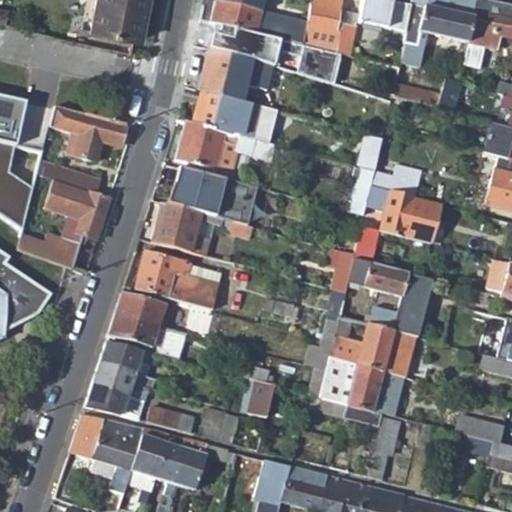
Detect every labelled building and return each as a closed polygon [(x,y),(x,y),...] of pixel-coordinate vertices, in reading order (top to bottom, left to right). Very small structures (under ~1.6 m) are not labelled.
[(92,0),(87,29),(139,40),(147,0),(92,0)] [(215,3),(210,24),(215,26),(243,32),(277,40),(302,47),(305,28),(260,18),(263,0),(219,0),(218,4),(215,3)] [(310,0),(305,28),(302,47),(349,58),(356,28),(337,23),(340,0),(310,0)] [(392,0),(360,0),(356,25),(391,32),(396,5),(391,4),(392,0)] [(474,0),(471,20),(465,46),(495,53),(499,38),(511,40),(511,7),(479,0),(474,0)] [(408,22),(397,66),(418,71),(426,37),(465,46),(471,20),(412,6),(408,22)] [(215,26),(196,92),(198,92),(240,103),(251,63),(236,59),(243,32),(215,26)] [(277,40),(273,58),(297,64),(302,47),(277,40)] [(364,62),(361,74),(387,80),(394,82),(397,70),(364,62)] [(387,80),(383,97),(389,99),(393,86),(394,82),(387,80)] [(439,98),(435,111),(450,114),(459,85),(444,81),(439,98)] [(393,86),(389,99),(435,111),(439,98),(393,86)] [(198,92),(190,126),(240,139),(266,146),(273,112),(240,103),(198,92)] [(511,98),(500,95),(498,107),(511,110),(511,98)] [(0,216),(22,230),(33,188),(10,173),(14,147),(23,103),(0,97),(0,216)] [(63,156),(93,163),(99,144),(118,148),(125,125),(83,116),(83,119),(52,112),(47,131),(68,136),(63,156)] [(182,124),(174,162),(214,172),(221,143),(238,147),(240,139),(190,126),(182,124)] [(486,124),(478,153),(495,158),(508,161),(511,143),(511,130),(507,129),(486,124)] [(367,135),(360,170),(372,173),(381,138),(367,135)] [(495,158),(484,207),(511,214),(511,161),(508,161),(495,158)] [(45,165),(41,178),(49,181),(95,195),(98,183),(45,165)] [(172,186),(165,207),(246,227),(259,189),(178,169),(172,186)] [(375,176),(372,190),(414,201),(420,174),(397,169),(393,181),(375,176)] [(20,238),(16,252),(70,269),(78,243),(93,247),(108,200),(95,195),(49,181),(39,212),(65,220),(57,244),(41,239),(39,245),(20,238)] [(363,215),(360,227),(370,230),(431,245),(440,207),(414,201),(372,190),(369,190),(363,215)] [(161,206),(151,244),(204,258),(209,239),(195,235),(198,223),(212,226),(219,227),(233,234),(249,237),(251,228),(246,227),(165,207),(161,206)] [(198,223),(195,235),(209,239),(212,226),(198,223)] [(354,254),(352,261),(363,264),(370,230),(360,227),(354,254)] [(0,250),(0,334),(2,328),(35,311),(47,291),(3,261),(7,255),(0,250)] [(511,265),(451,251),(449,259),(458,261),(459,264),(503,276),(500,293),(511,296),(511,265)] [(144,254),(134,293),(213,313),(218,289),(205,285),(183,280),(187,266),(187,264),(144,254)] [(352,261),(347,284),(400,297),(395,315),(371,309),(367,327),(390,332),(418,340),(432,281),(363,264),(352,261)] [(187,266),(183,280),(205,285),(208,272),(187,266)] [(469,291),(466,300),(485,306),(487,296),(469,291)] [(121,295),(114,317),(158,329),(164,307),(121,295)] [(158,329),(114,317),(107,339),(147,350),(145,355),(159,359),(162,359),(177,364),(179,364),(187,336),(158,329)] [(333,343),(329,359),(404,377),(408,378),(418,340),(390,332),(367,327),(366,327),(361,345),(344,341),(349,322),(339,319),(333,343)] [(511,320),(504,319),(496,360),(511,364),(511,320)] [(105,345),(98,367),(133,377),(136,364),(149,368),(157,369),(159,359),(145,355),(105,345)] [(484,357),(481,370),(511,378),(511,364),(496,360),(484,357)] [(326,372),(320,400),(347,407),(383,416),(394,419),(404,377),(329,359),(327,370),(326,372)] [(136,364),(133,377),(146,380),(149,368),(136,364)] [(98,367),(91,388),(126,398),(133,377),(98,367)] [(248,381),(244,396),(252,397),(255,383),(248,381)] [(156,382),(153,393),(160,394),(162,384),(156,382)] [(252,397),(247,415),(265,419),(273,388),(255,383),(252,397)] [(91,388),(84,409),(120,418),(126,398),(91,388)] [(167,388),(165,396),(173,397),(175,390),(167,388)] [(320,400),(316,413),(343,419),(347,407),(320,400)] [(347,407),(343,419),(380,428),(383,416),(347,407)] [(149,409),(145,425),(160,428),(164,413),(149,409)] [(204,410),(198,438),(229,446),(236,419),(204,410)] [(164,413),(160,428),(174,432),(178,417),(164,413)] [(82,415),(70,452),(91,459),(115,468),(110,482),(106,495),(120,500),(123,491),(124,487),(143,430),(82,415)] [(457,416),(452,434),(493,445),(496,445),(500,428),(457,416)] [(178,417),(174,432),(189,436),(190,430),(192,420),(178,417)] [(385,421),(375,456),(386,459),(392,455),(400,425),(385,421)] [(253,422),(246,450),(257,453),(263,425),(253,422)] [(124,487),(123,491),(148,499),(154,481),(168,436),(143,430),(124,487)] [(418,430),(413,446),(423,449),(427,433),(418,430)] [(430,440),(428,447),(433,448),(432,451),(447,454),(452,434),(438,430),(434,441),(430,440)] [(168,436),(154,481),(165,484),(162,494),(173,497),(176,487),(190,442),(168,436)] [(190,442),(176,487),(191,491),(202,455),(235,463),(237,454),(190,442)] [(493,445),(487,468),(511,474),(511,449),(496,445),(493,445)] [(373,455),(367,478),(380,481),(386,459),(375,456),(373,455)] [(91,459),(86,473),(110,482),(115,468),(91,459)] [(289,467),(263,460),(252,503),(256,504),(253,511),(276,511),(278,504),(289,467)] [(289,467),(278,504),(292,507),(309,511),(317,511),(326,477),(289,467)] [(317,511),(357,511),(365,486),(326,477),(317,511)] [(365,486),(357,511),(395,511),(400,496),(365,486)] [(400,496),(395,511),(436,511),(439,505),(400,496)]
